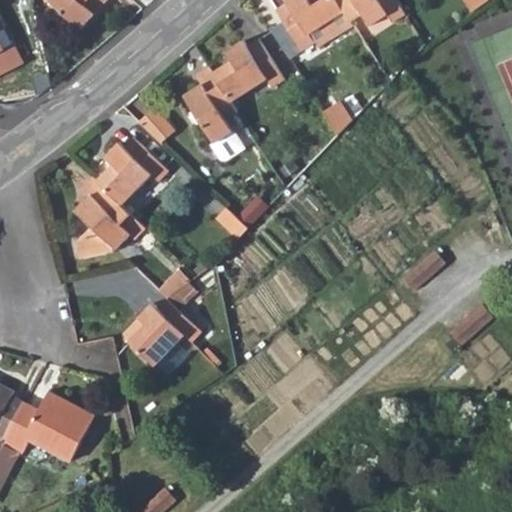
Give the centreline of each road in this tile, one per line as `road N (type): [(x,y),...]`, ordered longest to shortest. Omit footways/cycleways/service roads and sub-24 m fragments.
road 1 (tertiary): [(0,166),(203,0)]
road 2 (residential): [(0,184),(30,272),(32,308)]
